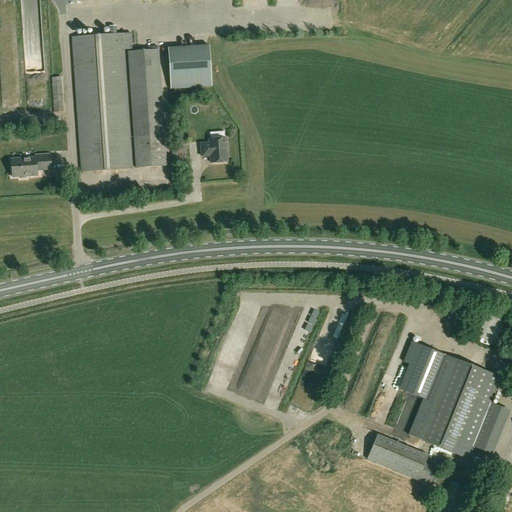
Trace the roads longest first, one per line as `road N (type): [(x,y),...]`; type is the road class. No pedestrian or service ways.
road 1 (primary): [(511,278),(403,254),(291,246),(154,257),(0,290)]
road 2 (track): [(493,472),(335,411),(176,511)]
